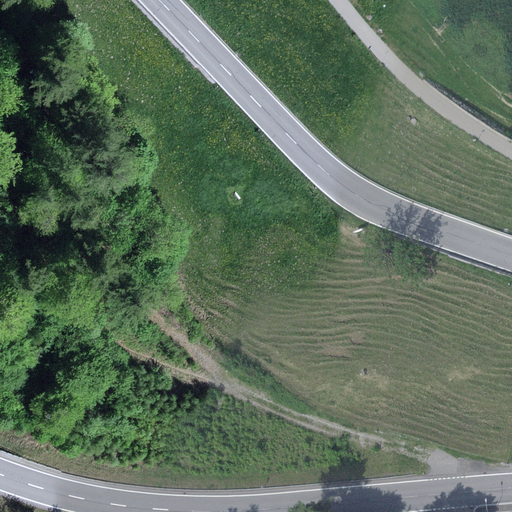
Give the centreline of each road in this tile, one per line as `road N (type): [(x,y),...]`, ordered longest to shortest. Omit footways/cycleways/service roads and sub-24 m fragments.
road 1 (track): [(454,511),(444,468),(141,358),(36,285),(0,242)]
road 2 (primary): [(0,474),(113,505),(197,511),(511,488)]
road 3 (primary): [(511,255),(348,189),(158,0)]
road 4 (track): [(242,393),(187,347),(114,260),(0,30)]
road 5 (track): [(336,0),(409,79),(511,151)]
